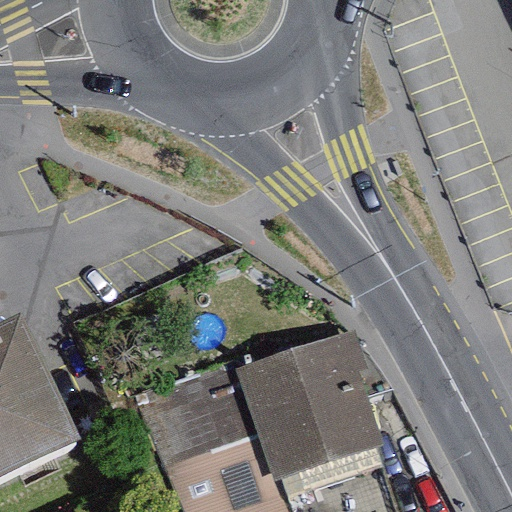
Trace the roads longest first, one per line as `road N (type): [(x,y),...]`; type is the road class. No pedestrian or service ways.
road 1 (unclassified): [(277,94),(511,506)]
road 2 (unknown): [(0,167),(82,432)]
road 3 (tertiary): [(106,24),(143,82),(178,102),(218,109),(277,94)]
